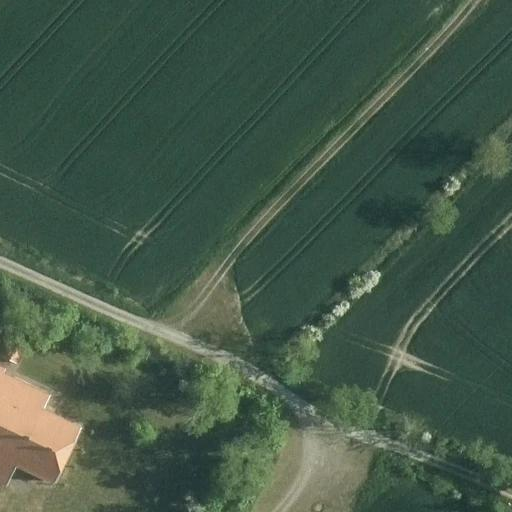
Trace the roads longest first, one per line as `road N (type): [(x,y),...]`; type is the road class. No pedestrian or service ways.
road 1 (track): [(141,332),(202,301),(248,240),(474,0)]
road 2 (unclassified): [(0,262),(333,427)]
road 3 (track): [(278,511),(333,427),(511,495)]
